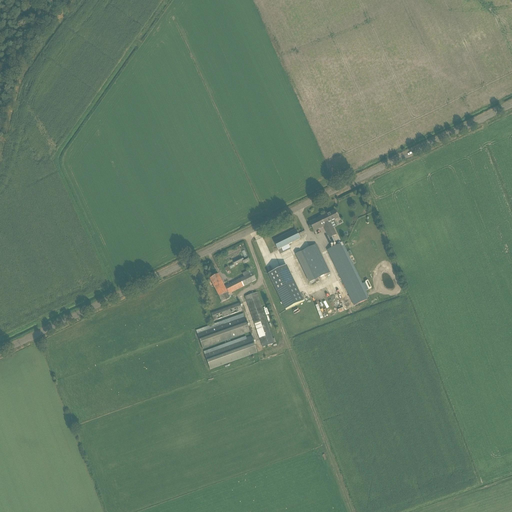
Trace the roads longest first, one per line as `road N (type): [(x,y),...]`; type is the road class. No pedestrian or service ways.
road 1 (unclassified): [(0,353),(511,103)]
road 2 (track): [(69,0),(15,76),(0,131)]
